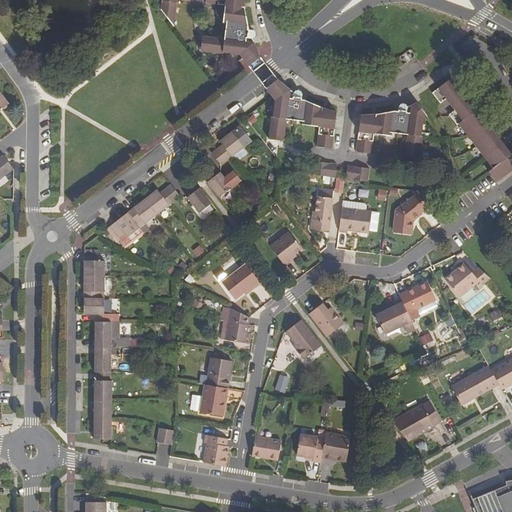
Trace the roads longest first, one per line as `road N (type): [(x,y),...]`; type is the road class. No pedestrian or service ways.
road 1 (residential): [(236,488),(270,313),(323,271),(396,269),(511,181)]
road 2 (residential): [(236,488),(331,504),(387,500),(511,434)]
road 3 (residential): [(288,53),(61,229)]
road 4 (residential): [(48,457),(236,488)]
road 5 (residential): [(31,411),(32,270),(44,245)]
road 6 (residential): [(71,373),(71,265),(61,243)]
